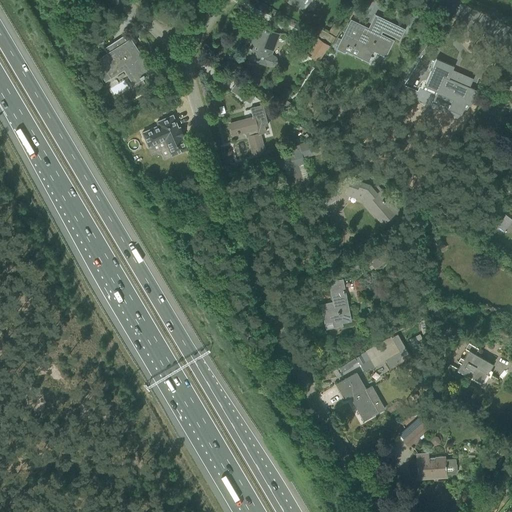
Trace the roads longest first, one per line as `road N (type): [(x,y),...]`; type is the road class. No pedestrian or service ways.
road 1 (motorway): [(283,511),(0,34)]
road 2 (residential): [(381,511),(268,326),(223,217),(173,48)]
road 3 (motorway): [(0,86),(252,511)]
